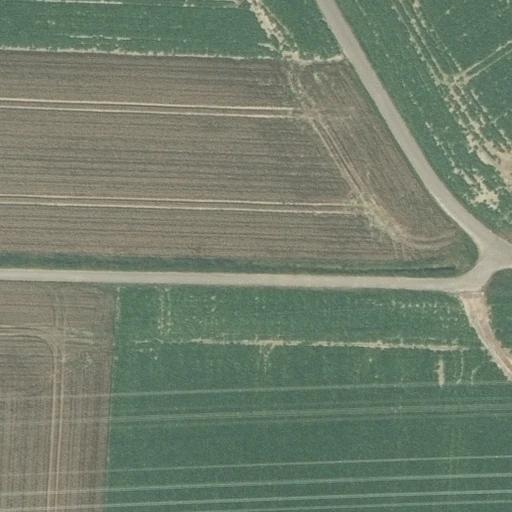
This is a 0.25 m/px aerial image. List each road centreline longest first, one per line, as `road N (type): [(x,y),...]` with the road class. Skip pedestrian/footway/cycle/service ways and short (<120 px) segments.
road 1 (track): [(0,277),(464,288),(500,258)]
road 2 (track): [(322,0),(500,258)]
